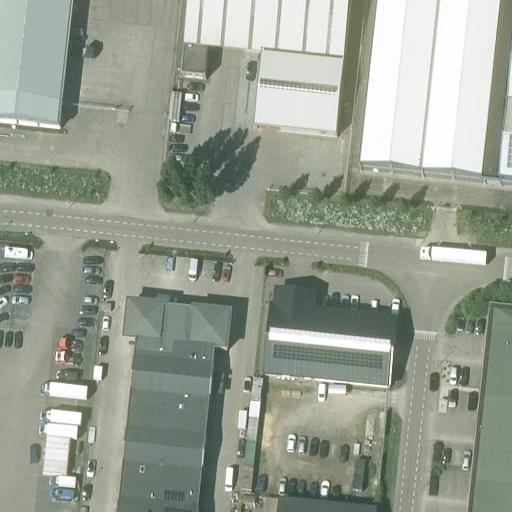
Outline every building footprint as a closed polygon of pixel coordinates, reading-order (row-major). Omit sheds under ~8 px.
[(0,0),(0,125),(60,132),(74,0),(0,0)] [(190,0),(182,79),(205,82),(209,50),(261,56),(253,131),(337,140),(345,64),(351,0),(190,0)] [(511,0),(377,0),(360,176),(511,191),(511,0)] [(313,314),(315,298),(276,293),(274,310),(271,309),(264,377),(389,391),(396,323),(313,314)] [(129,306),(125,343),(135,344),(135,350),(175,354),(176,347),(179,312),(129,306)] [(179,312),(176,347),(216,351),(216,352),(226,354),(230,317),(179,312)] [(511,511),(511,314),(492,313),(470,511),(511,511)] [(175,354),(172,383),(213,387),(214,372),(215,361),(216,352),(216,351),(176,347),(175,354)] [(133,364),(131,378),(172,383),(175,354),(135,350),(134,357),(133,364)] [(130,393),(128,415),(168,419),(172,383),(131,379),(129,393),(130,393)] [(172,383),(168,419),(208,423),(210,402),(211,402),(212,387),(172,383)] [(125,433),(123,450),(164,455),(168,419),(128,415),(126,433),(125,433)] [(168,419),(164,455),(205,459),(206,444),(208,423),(168,419)] [(122,465),(120,486),(160,490),(164,455),(123,450),(122,465)] [(164,455),(160,490),(200,495),(203,474),(205,459),(164,455)] [(117,507),(116,511),(157,511),(160,490),(120,486),(118,507),(117,507)] [(160,490),(157,511),(198,511),(200,495),(160,490)] [(266,511),(278,511),(279,504),(268,503),(266,511)]
